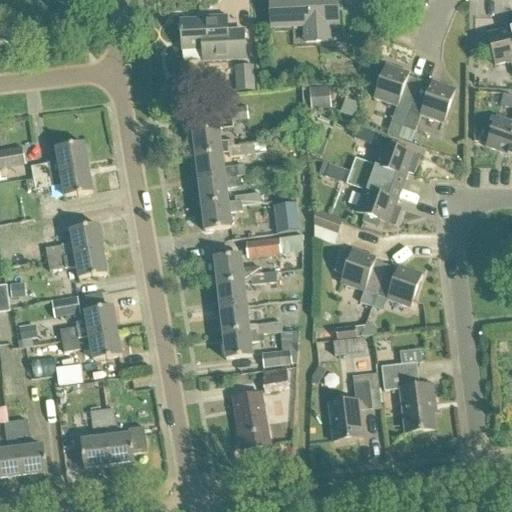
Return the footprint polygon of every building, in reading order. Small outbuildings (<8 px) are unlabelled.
[(330,43),(330,27),(338,26),(336,0),(270,0),(272,30),(305,28),(306,45),(330,43)] [(202,64),(227,62),(245,62),(243,34),(227,34),(226,18),(205,20),(205,21),(181,22),(182,53),(202,52),(202,64)] [(511,36),(511,31),(487,37),(495,68),(510,64),(511,71),(511,36)] [(234,69),(236,94),(255,93),(253,68),(234,69)] [(402,74),(386,68),(374,102),(397,110),(391,126),(403,131),(420,84),(408,80),(410,75),(403,73),(402,74)] [(420,84),(403,131),(414,135),(420,118),(443,126),(455,93),(439,87),(439,86),(432,83),(430,88),(420,84)] [(331,111),(329,89),(309,91),(311,113),(331,111)] [(248,122),(246,105),(246,98),(225,100),(228,125),(248,122)] [(508,158),(511,146),(511,122),(511,125),(496,120),(485,150),(508,158)] [(297,139),(296,126),(273,128),(274,141),(297,139)] [(353,142),(368,147),(373,135),(358,130),(353,142)] [(243,159),(242,148),(234,149),(234,144),(221,145),(219,131),(192,134),(196,161),(222,157),(229,156),(229,161),(243,159)] [(403,131),(399,142),(410,146),(414,135),(403,131)] [(321,160),(327,143),(312,138),(306,155),(321,160)] [(356,163),(351,175),(398,193),(402,180),(407,182),(409,176),(413,178),(420,160),(404,155),(406,150),(392,145),(390,150),(380,146),(372,169),(356,163)] [(89,171),(84,146),(55,151),(57,164),(45,166),(46,167),(29,170),(31,181),(89,171)] [(242,148),(243,159),(265,156),(263,146),(242,148)] [(0,154),(0,172),(26,167),(23,150),(0,154)] [(222,157),(196,161),(199,184),(237,180),(237,179),(245,178),(244,169),(224,171),(222,157)] [(380,224),(395,230),(401,212),(397,210),(399,204),(394,203),(398,193),(351,175),(329,168),(325,180),(363,194),(356,215),(365,219),(363,225),(378,230),(380,224)] [(93,196),(89,171),(31,181),(33,193),(50,190),(50,191),(61,189),(64,202),(93,196)] [(237,180),(199,184),(202,208),(228,205),(227,193),(238,191),(237,180)] [(260,197),(248,198),(249,208),(261,207),(260,197)] [(249,208),(248,198),(235,200),(235,204),(228,205),(230,217),(242,215),(241,209),(249,208)] [(230,217),(228,205),(202,208),(205,235),(232,231),(230,217)] [(301,234),(297,205),(273,209),(277,237),(301,234)] [(314,214),(314,230),(338,238),(343,224),(314,214)] [(103,253),(99,228),(69,233),(71,245),(60,247),(60,248),(44,251),(46,263),(103,253)] [(304,244),(303,239),(245,246),(247,262),(303,255),(302,245),(304,244)] [(103,253),(46,263),(48,275),(64,272),(64,273),(76,271),(78,283),(107,278),(103,253)] [(372,310),(385,274),(387,269),(375,265),(377,260),(369,257),(369,259),(353,253),(350,262),(340,258),(334,275),(344,279),(341,286),(364,295),(360,306),(372,310)] [(265,288),(263,277),(261,277),(260,270),(243,272),(241,259),(215,262),(218,288),(244,285),(244,284),(251,284),(252,289),(265,288)] [(385,274),(372,310),(383,314),(387,303),(410,311),(422,277),(406,272),(406,270),(399,268),(397,272),(387,269),(385,274)] [(276,275),(263,277),(265,288),(277,286),(276,275)] [(244,285),(218,288),(220,312),(247,309),(244,285)] [(11,301),(26,300),(25,286),(10,288),(11,301)] [(6,290),(0,290),(0,316),(9,315),(6,290)] [(52,304),(54,321),(80,317),(77,300),(52,304)] [(247,309),(220,312),(223,336),(250,333),(248,320),(257,319),(256,308),(247,309)] [(117,335),(113,310),(84,315),(87,328),(60,333),(62,344),(79,342),(89,340),(117,335)] [(282,325),(269,326),(270,337),(280,336),(283,336),(282,325)] [(366,328),(362,341),(379,339),(378,333),(373,328),(368,325),(366,328)] [(250,333),(223,336),(226,363),(253,360),(251,346),(264,344),(264,338),(270,337),(269,326),(256,328),(256,333),(250,333)] [(21,344),(38,341),(35,327),(19,330),(21,344)] [(366,328),(365,328),(336,332),(337,344),(362,341),(366,328)] [(122,360),(117,335),(89,340),(91,352),(93,365),(122,360)] [(283,336),(280,336),(282,355),(262,357),(263,371),(292,368),(292,366),(294,365),(291,335),(283,336)] [(353,380),(354,386),(353,386),(355,403),(328,407),(333,446),(363,442),(359,414),(372,412),(382,411),(380,392),(379,392),(373,340),(365,341),(366,344),(367,344),(368,361),(367,361),(369,378),(353,380)] [(81,354),(79,342),(62,344),(64,356),(81,354)] [(433,389),(417,390),(414,367),(421,367),(420,354),(399,356),(400,368),(381,370),(384,395),(400,393),(405,437),(436,433),(433,406),(435,406),(433,389)] [(81,369),(56,371),(58,390),(83,387),(81,369)] [(262,382),(265,397),(290,393),(286,372),(263,375),(264,382),(262,382)] [(261,396),(233,401),(242,453),(270,449),(261,396)] [(114,412),(102,414),(105,431),(116,429),(114,412)] [(102,414),(91,415),(93,432),(105,431),(102,414)] [(28,423),(16,424),(17,440),(28,438),(30,438),(28,423)] [(17,440),(16,424),(4,426),(7,453),(0,453),(0,482),(23,480),(19,452),(17,440)] [(129,438),(106,441),(109,469),(135,466),(134,458),(148,456),(144,431),(128,433),(129,438)] [(106,441),(81,444),(84,472),(109,469),(106,441)] [(19,452),(23,480),(48,477),(44,448),(19,452)]
